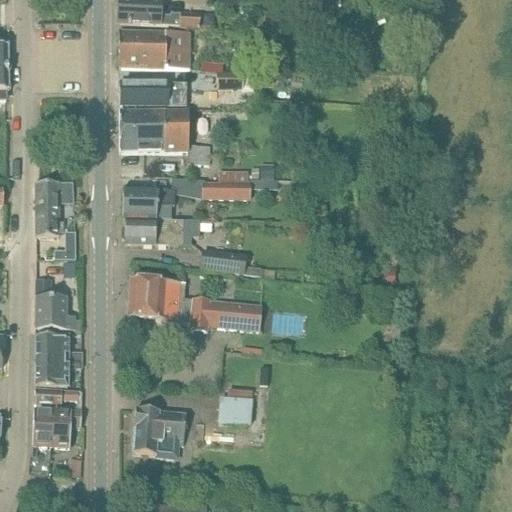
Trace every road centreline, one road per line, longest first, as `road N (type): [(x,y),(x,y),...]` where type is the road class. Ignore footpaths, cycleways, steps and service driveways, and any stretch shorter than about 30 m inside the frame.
road 1 (unclassified): [(1,511),(20,456),(24,56)]
road 2 (tertiary): [(103,511),(98,56)]
